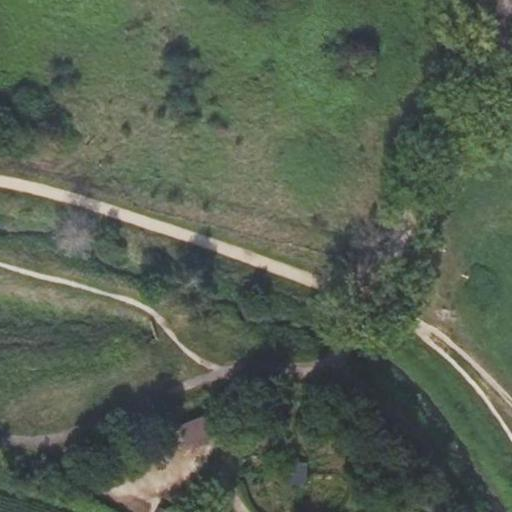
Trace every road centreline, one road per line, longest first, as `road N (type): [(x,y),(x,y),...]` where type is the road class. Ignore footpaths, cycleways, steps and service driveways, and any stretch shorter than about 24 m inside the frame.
road 1 (track): [(384,294),(0,174)]
road 2 (track): [(228,374),(147,307),(0,270)]
road 3 (track): [(511,416),(431,328),(384,294)]
